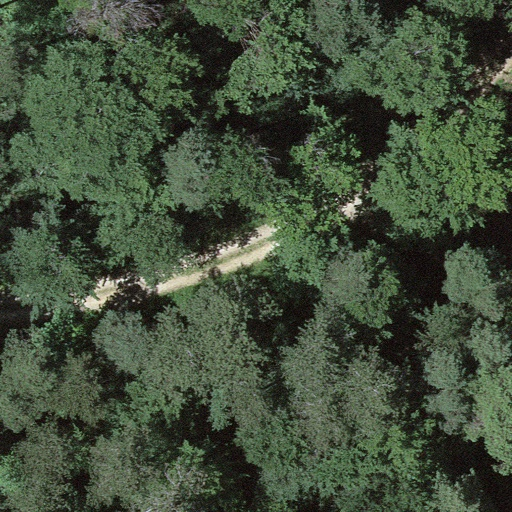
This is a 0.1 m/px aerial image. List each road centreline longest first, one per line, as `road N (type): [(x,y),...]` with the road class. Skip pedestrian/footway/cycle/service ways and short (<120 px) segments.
road 1 (track): [(0,300),(328,206),(511,58)]
road 2 (track): [(328,206),(511,242)]
